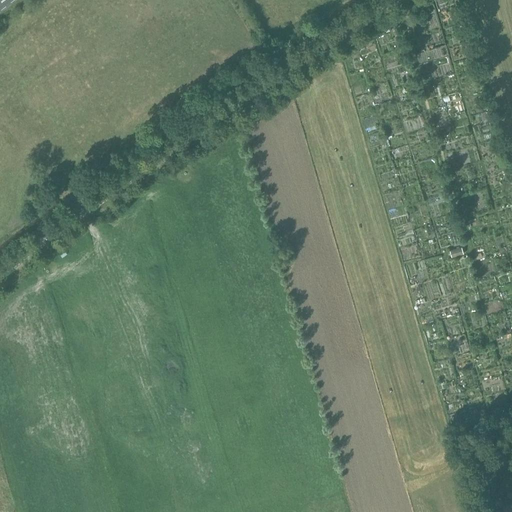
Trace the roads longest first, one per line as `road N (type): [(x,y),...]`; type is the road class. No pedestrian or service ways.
road 1 (unclassified): [(0,274),(389,0)]
road 2 (track): [(476,278),(399,0)]
